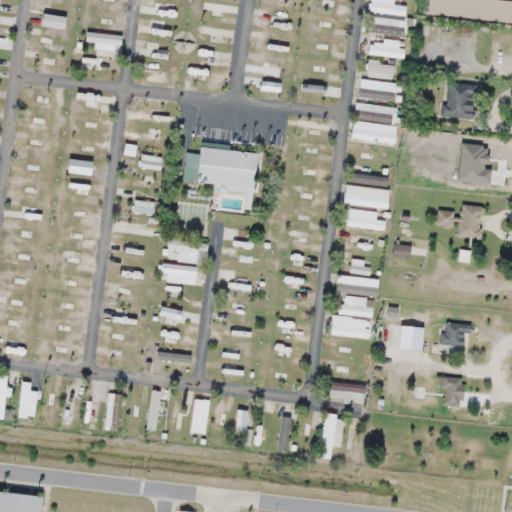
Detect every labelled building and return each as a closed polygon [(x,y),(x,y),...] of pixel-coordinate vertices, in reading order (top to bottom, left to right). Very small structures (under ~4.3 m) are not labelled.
[(405,15),(406,6),(392,4),(392,0),(369,0),(369,11),(405,15)] [(122,50),(124,35),(87,31),(86,41),(95,42),(95,47),(122,50)] [(404,57),(405,40),(370,36),(368,53),(404,57)] [(394,64),(368,61),(366,75),(392,78),(394,64)] [(398,84),(362,78),(359,95),(395,101),(398,84)] [(474,118),(478,82),(447,79),(443,115),(474,118)] [(398,107),(356,101),(354,117),(396,123),(398,107)] [(397,125),(354,120),(352,137),(395,142),(397,125)] [(197,183),(252,188),(256,152),(201,146),(197,183)] [(161,170),(163,156),(142,153),(140,167),(161,170)] [(348,183),(388,185),(389,174),(348,173),(348,183)] [(389,188),(345,187),(345,206),(389,207),(389,188)] [(155,201),(135,199),(133,212),(154,214),(155,201)] [(483,236),(483,205),(460,205),(460,236),(483,236)] [(385,229),(386,219),(377,218),(378,211),(343,207),(341,224),(385,229)] [(208,243),(169,239),(168,251),(207,255),(208,243)] [(411,257),(412,245),(394,243),(392,255),(411,257)] [(239,266),(253,267),(254,256),(240,255),(239,266)] [(373,278),(342,278),(342,293),(373,293),(373,278)] [(365,305),(366,298),(354,296),(352,305),(340,303),(339,312),(372,317),(374,307),(365,305)] [(368,338),(371,321),(334,313),(331,331),(368,338)] [(442,354),(466,354),(466,322),(442,322),(442,354)] [(247,329),(228,325),(226,333),(245,337),(247,329)] [(367,385),(331,379),(328,396),(365,401),(367,385)] [(29,388),(31,383),(27,382),(15,414),(27,418),(31,405),(34,406),(40,392),(29,388)] [(66,382),(63,427),(74,428),(76,407),(83,407),(85,383),(66,382)] [(161,390),(152,389),(147,428),(157,429),(161,390)] [(107,428),(121,428),(121,392),(107,392),(107,428)] [(192,432),(207,433),(210,399),(195,398),(192,432)] [(247,427),(247,407),(235,407),(235,427),(247,427)] [(332,457),(333,445),(342,445),(344,415),(323,414),(320,456),(332,457)] [(287,452),(293,417),(283,416),(278,450),(287,452)]
